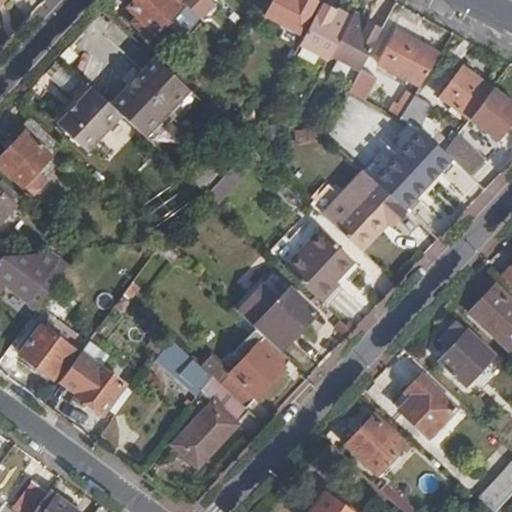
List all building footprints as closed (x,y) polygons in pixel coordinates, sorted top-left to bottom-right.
[(0,0),(0,11),(10,0),(0,0)] [(183,6),(176,0),(132,0),(126,7),(155,34),(183,6)] [(301,28),(315,0),(271,0),(266,10),(301,28)] [(296,45),(326,60),(327,57),(347,20),(318,5),(296,45)] [(347,20),(327,57),(357,73),(359,69),(378,32),(349,17),(347,20)] [(376,63),(419,85),(438,53),(394,29),(376,63)] [(67,49),(59,58),(63,62),(72,53),(67,49)] [(110,106),(121,116),(143,136),(188,89),(155,59),(110,106)] [(439,96),(468,117),(491,88),(462,66),(439,96)] [(357,73),(348,89),(364,99),(375,78),(359,69),(357,73)] [(90,87),(86,83),(61,109),(65,112),(90,87)] [(90,87),(65,112),(54,124),(85,153),(121,116),(110,106),(90,87)] [(511,104),(491,88),(468,117),(497,139),(507,125),(511,119),(511,104)] [(413,94),(398,118),(416,128),(422,131),(429,137),(436,126),(423,117),(430,105),(413,94)] [(61,147),(28,116),(6,140),(12,145),(0,157),(0,163),(33,195),(47,180),(37,171),(61,147)] [(403,209),(405,211),(451,159),(443,151),(429,137),(422,131),(416,128),(371,178),(388,194),(403,209)] [(465,172),(467,174),(482,159),(456,134),(443,151),(451,159),(465,172)] [(236,161),(207,191),(219,202),(248,172),(236,161)] [(363,170),(321,214),(357,248),(382,220),(388,225),(403,209),(388,194),(371,178),(363,170)] [(149,192),(139,182),(123,199),(133,209),(149,192)] [(0,189),(0,221),(16,205),(0,189)] [(403,209),(388,225),(392,229),(407,213),(405,211),(403,209)] [(382,220),(357,248),(361,252),(388,225),(382,220)] [(317,228),(281,266),(318,301),(335,284),(332,282),(351,261),(317,228)] [(57,282),(19,255),(0,256),(0,288),(4,284),(38,308),(57,282)] [(511,265),(501,276),(511,286),(511,265)] [(139,288),(131,281),(122,294),(129,301),(139,288)] [(511,344),(511,301),(494,284),(468,312),(508,349),(511,344)] [(288,288),(252,326),(262,335),(278,350),(314,312),(288,288)] [(129,301),(122,294),(115,304),(122,310),(129,301)] [(491,354),(455,320),(437,340),(448,350),(437,360),(463,384),(491,354)] [(73,349),(39,324),(18,354),(52,378),(73,349)] [(278,350),(262,335),(230,371),(211,354),(200,367),(209,376),(244,408),(282,368),(280,366),(287,358),(278,350)] [(200,389),(209,376),(200,367),(169,338),(156,355),(174,371),(170,376),(194,396),(200,389)] [(79,352),(58,381),(74,393),(73,395),(100,415),(122,384),(79,352)] [(156,355),(152,360),(170,376),(174,371),(156,355)] [(456,407),(421,374),(408,388),(413,393),(398,409),(428,436),(456,407)] [(196,467),(248,412),(244,408),(209,376),(200,389),(213,400),(171,445),(196,467)] [(405,444),(373,413),(344,444),(376,474),(405,444)] [(511,460),(476,498),(490,511),(493,511),(511,492),(511,460)] [(14,508),(20,511),(32,511),(47,492),(32,482),(14,508)] [(378,488),(403,511),(412,511),(415,510),(384,482),(378,488)] [(78,511),(48,490),(47,492),(32,511),(78,511)] [(350,511),(323,493),(309,511),(350,511)]
